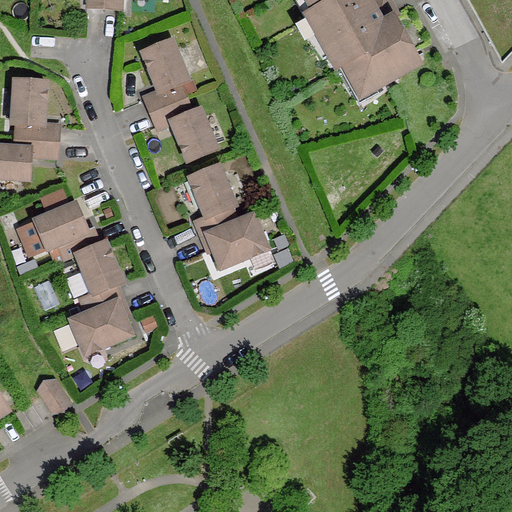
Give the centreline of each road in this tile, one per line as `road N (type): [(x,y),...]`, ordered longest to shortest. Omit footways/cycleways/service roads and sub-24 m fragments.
road 1 (residential): [(498,117),(353,269),(208,357)]
road 2 (residential): [(85,54),(95,114),(208,357)]
road 3 (residential): [(208,357),(100,437),(0,493)]
road 4 (residential): [(498,117),(442,0)]
